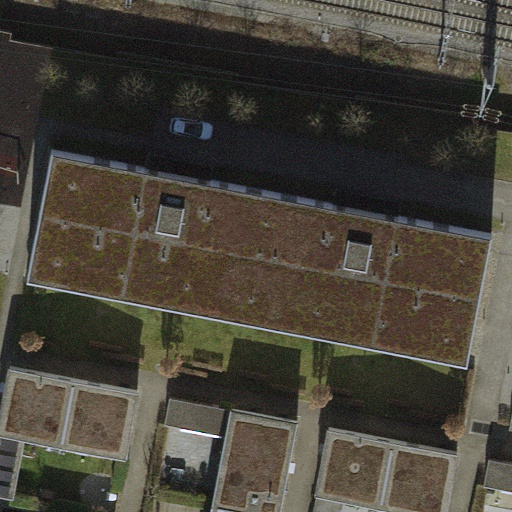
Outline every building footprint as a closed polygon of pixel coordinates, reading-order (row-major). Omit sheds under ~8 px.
[(279,183),(60,142),(36,268),(255,310),(279,183)] [(475,351),(499,224),(279,183),(255,310),(475,351)] [(143,387),(13,363),(0,431),(130,455),(143,387)] [(284,511),(302,415),(235,404),(217,500),(276,511),(284,511)] [(451,511),(463,447),(332,424),(320,492),(433,511),(451,511)] [(276,511),(217,500),(214,511),(276,511)]
